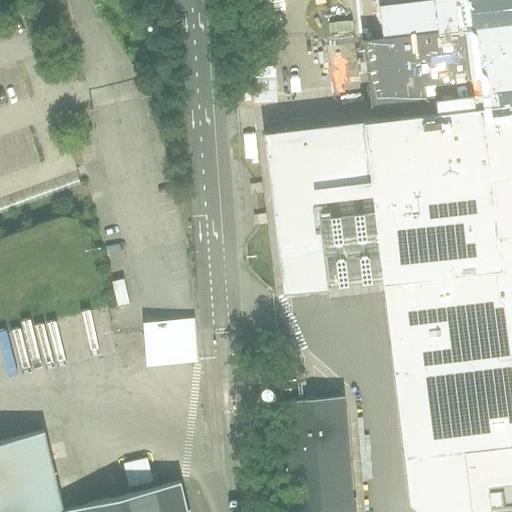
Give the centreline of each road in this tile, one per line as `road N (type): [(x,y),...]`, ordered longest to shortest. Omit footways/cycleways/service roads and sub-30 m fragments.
road 1 (residential): [(220,297),(202,0)]
road 2 (unknown): [(239,484),(100,388)]
